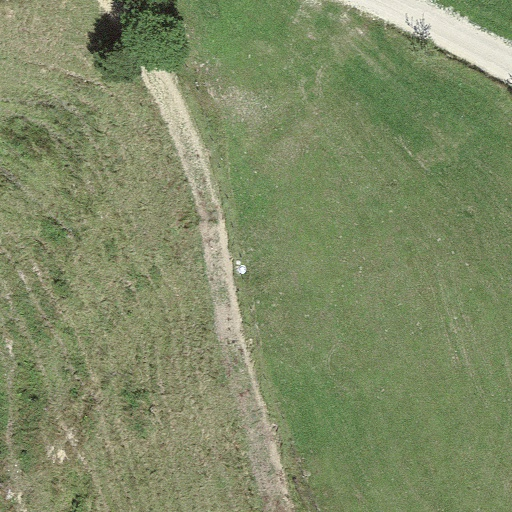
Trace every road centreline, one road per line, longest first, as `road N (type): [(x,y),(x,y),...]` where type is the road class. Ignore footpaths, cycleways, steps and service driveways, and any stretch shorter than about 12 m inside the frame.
road 1 (track): [(117,0),(203,181),(280,511)]
road 2 (track): [(511,68),(384,0)]
